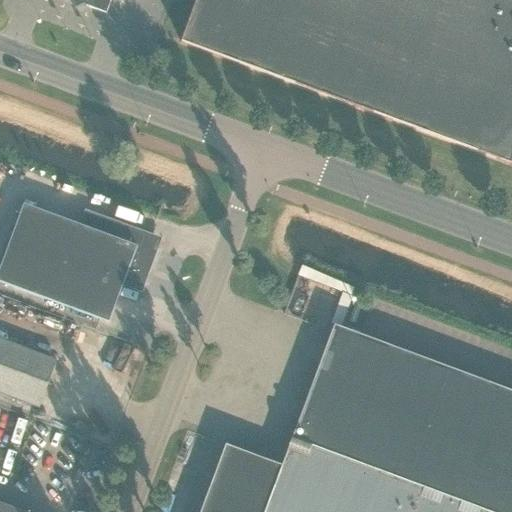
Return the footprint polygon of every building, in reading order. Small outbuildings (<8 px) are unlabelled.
[(106,14),(111,0),(67,0),(70,1),(73,6),(78,8),(83,6),(106,14)] [(474,151),(511,46),(511,0),(196,0),(181,43),(474,151)] [(511,46),(474,151),(511,165),(511,46)] [(79,226),(23,205),(0,268),(0,283),(109,323),(122,286),(142,293),(158,250),(151,235),(85,210),(79,226)] [(304,264),(299,274),(351,295),(356,285),(304,264)] [(511,511),(511,392),(334,326),(281,467),(225,446),(200,511),(511,511)] [(0,393),(39,408),(56,361),(0,340),(0,393)]
